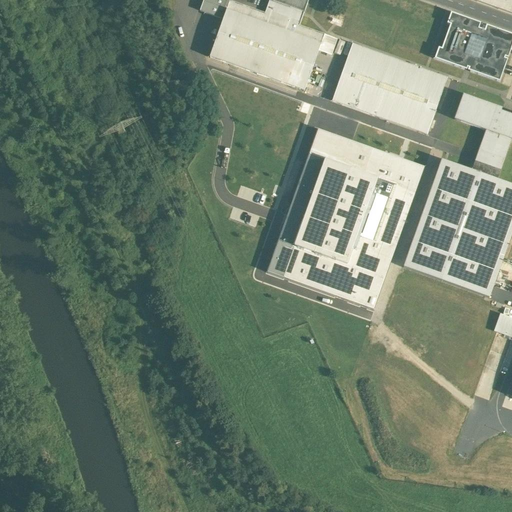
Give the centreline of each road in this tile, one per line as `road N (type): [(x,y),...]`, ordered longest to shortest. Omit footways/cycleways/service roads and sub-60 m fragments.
road 1 (track): [(184,511),(141,405),(156,339),(0,18)]
road 2 (track): [(156,339),(220,475),(236,497),(267,511)]
